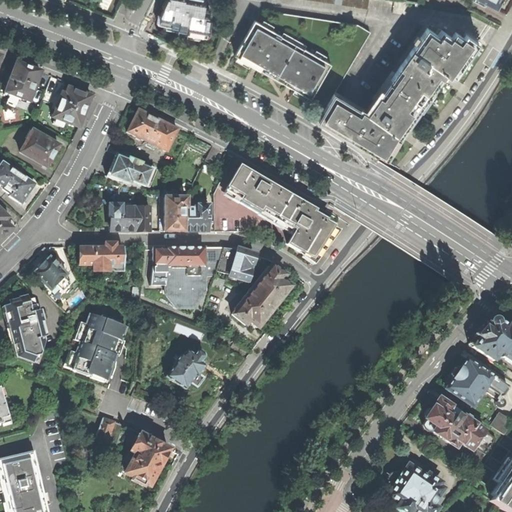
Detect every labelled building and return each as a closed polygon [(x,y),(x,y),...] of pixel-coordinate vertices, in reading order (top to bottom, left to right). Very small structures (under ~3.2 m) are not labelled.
[(204,7),(205,0),(167,0),(161,13),(160,20),(167,21),(166,24),(169,24),(171,25),(171,26),(179,27),(178,29),(188,31),(187,33),(206,36),(209,19),(207,19),(209,8),(204,7)] [(305,0),(367,10),(368,0),(305,0)] [(501,0),(477,0),(497,10),(500,4),(501,0)] [(321,86),(333,93),(369,32),(357,25),(264,11),(263,25),(349,38),(321,86)] [(278,74),(295,44),(280,36),(280,35),(254,20),(234,55),(247,62),(260,70),(263,66),(278,74)] [(441,30),(437,35),(427,27),(411,49),(440,70),(449,75),(457,64),(460,67),(466,59),(477,43),(465,34),(463,38),(454,32),(451,37),(441,30)] [(295,44),(278,74),(286,79),(284,83),(294,89),(310,98),(330,64),(303,48),(303,49),(295,44)] [(440,70),(411,49),(366,112),(397,132),(404,122),(411,112),(415,114),(431,91),(427,89),(433,80),(440,70)] [(27,67),(15,63),(10,77),(9,77),(6,83),(7,84),(3,93),(28,102),(40,72),(27,67)] [(62,93),(53,118),(55,119),(65,122),(79,128),(91,97),(79,92),(68,88),(65,95),(62,93)] [(397,132),(366,112),(333,93),(318,120),(354,142),(386,160),(401,135),(397,132)] [(166,152),(177,130),(154,119),(138,111),(132,122),(127,133),(166,152)] [(65,122),(55,119),(53,124),(63,127),(65,122)] [(32,131),(20,152),(46,167),(53,156),(58,146),(50,141),(50,140),(42,135),(41,136),(32,131)] [(213,147),(205,161),(219,168),(226,154),(213,147)] [(110,166),(106,177),(118,182),(119,181),(129,185),(130,181),(145,187),(152,169),(115,155),(110,166)] [(225,192),(239,168),(241,163),(232,157),(213,196),(214,233),(266,233),(287,245),(294,233),(225,192)] [(1,162),(0,164),(0,185),(3,188),(2,190),(10,195),(9,196),(21,204),(28,193),(34,185),(1,162)] [(297,201),(296,202),(279,192),(280,191),(276,188),(275,190),(268,186),(269,184),(264,181),(259,178),(258,180),(251,176),(252,175),(248,172),(247,173),(239,168),(225,192),(294,233),(287,245),(313,260),(323,245),(333,229),(304,212),(306,208),(301,205),(302,203),(300,202),(297,201)] [(174,232),(183,232),(183,208),(186,208),(186,198),(176,198),(176,193),(167,193),(167,198),(164,198),(164,232),(174,232)] [(111,218),(110,232),(122,232),(149,232),(149,208),(120,208),(120,206),(109,206),(109,217),(111,218)] [(183,208),(183,232),(196,233),(207,233),(207,218),(209,218),(209,206),(202,206),(197,206),(197,208),(186,208),(183,208)] [(0,209),(0,241),(6,235),(13,229),(5,222),(9,218),(0,209)] [(78,248),(78,266),(92,266),(92,272),(122,272),(122,248),(114,247),(114,243),(109,243),(104,243),(104,248),(78,248)] [(165,248),(165,249),(165,287),(165,295),(176,308),(192,309),(203,295),(203,278),(204,248),(183,248),(165,248)] [(223,248),(204,248),(203,278),(214,277),(216,271),(223,248)] [(223,248),(216,271),(246,280),(253,255),(244,252),(236,250),(235,252),(223,248)] [(165,249),(152,249),(150,287),(165,287),(165,249)] [(37,265),(32,271),(33,272),(32,273),(50,291),(56,285),(61,290),(68,284),(62,279),(66,275),(49,257),(43,263),(39,267),(37,265)] [(254,283),(250,288),(274,308),(282,297),(290,286),(282,280),(285,275),(271,264),(259,280),(254,283)] [(244,299),(232,315),(245,326),(249,322),(257,328),(266,318),(274,308),(250,288),(243,297),(244,299)] [(43,321),(40,310),(36,311),(35,305),(30,307),(27,297),(18,299),(19,303),(3,307),(1,309),(6,329),(9,330),(11,336),(13,345),(16,344),(19,358),(32,362),(34,356),(40,355),(44,342),(39,322),(43,321)] [(90,378),(92,374),(108,380),(111,369),(116,356),(113,355),(118,340),(121,341),(126,328),(119,325),(120,323),(101,316),(100,319),(89,315),(70,371),(90,378)] [(490,319),(468,344),(472,347),(472,348),(492,361),(498,353),(505,358),(504,360),(511,364),(511,329),(497,319),(496,319),(495,318),(493,318),(492,318),(490,319)] [(219,332),(212,343),(227,353),(234,342),(219,332)] [(174,365),(165,378),(184,390),(189,383),(195,388),(198,383),(201,378),(197,376),(203,367),(199,364),(203,357),(203,355),(198,352),(196,352),(193,356),(186,351),(182,357),(180,355),(173,364),(174,365)] [(444,389),(471,408),(473,404),(478,407),(489,390),(501,398),(507,388),(465,359),(459,368),(458,367),(454,368),(452,371),(442,385),(446,387),(444,389)] [(426,420),(422,425),(423,426),(424,429),(427,431),(431,431),(455,448),(458,442),(470,450),(473,447),(485,454),(495,440),(469,421),(469,420),(469,418),(459,411),(457,413),(437,400),(430,409),(426,410),(425,412),(423,413),(424,417),(425,418),(424,419),(426,420)] [(491,426),(503,435),(511,422),(511,420),(500,413),(491,426)] [(102,418),(94,439),(115,447),(123,426),(107,420),(102,418)] [(125,455),(116,469),(132,478),(131,480),(142,487),(143,485),(148,488),(154,477),(153,477),(157,469),(168,450),(139,433),(129,451),(125,449),(122,453),(125,455)] [(46,511),(36,466),(34,466),(30,452),(0,458),(0,487),(0,489),(4,503),(6,502),(8,511),(46,511)] [(511,460),(511,461),(506,458),(498,469),(511,478),(511,460)] [(433,511),(439,504),(434,500),(441,489),(437,486),(439,483),(427,475),(424,477),(417,473),(418,472),(416,468),(413,466),(409,465),(408,466),(407,465),(400,476),(394,472),(390,473),(387,475),(386,479),(387,483),(384,488),(389,492),(386,496),(397,504),(394,509),(395,510),(395,511),(433,511)] [(511,511),(511,478),(498,469),(491,479),(496,483),(488,494),(491,496),(488,501),(504,511),(511,511)]
